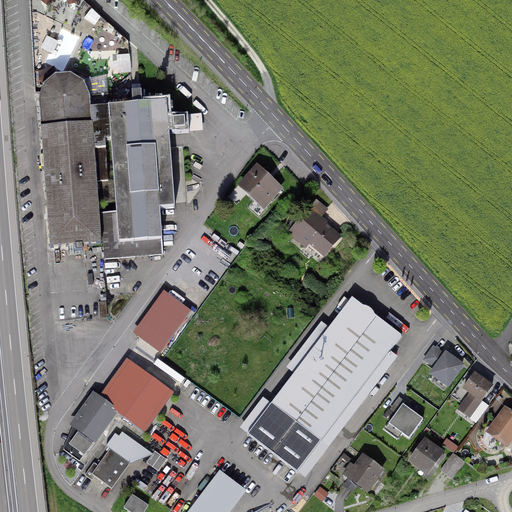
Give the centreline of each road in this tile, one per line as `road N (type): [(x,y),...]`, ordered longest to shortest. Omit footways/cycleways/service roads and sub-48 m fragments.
road 1 (unknown): [(420,335),(297,490),(279,487),(237,457),(227,439),(351,277)]
road 2 (unclassified): [(277,119),(51,424),(48,453),(59,480),(101,511)]
road 3 (secondary): [(277,119),(494,358)]
road 4 (motorway): [(28,511),(0,226)]
road 5 (secondary): [(164,0),(277,119)]
road 6 (track): [(263,104),(263,72),(207,0)]
